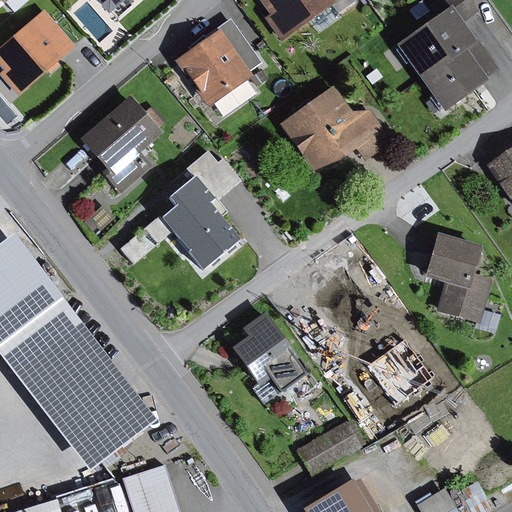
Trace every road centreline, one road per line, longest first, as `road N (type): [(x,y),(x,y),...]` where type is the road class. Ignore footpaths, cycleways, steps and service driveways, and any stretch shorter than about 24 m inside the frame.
road 1 (residential): [(511,115),(153,363)]
road 2 (residential): [(202,0),(0,170)]
road 3 (unclassified): [(0,170),(153,363)]
road 4 (unclassified): [(153,363),(256,511)]
